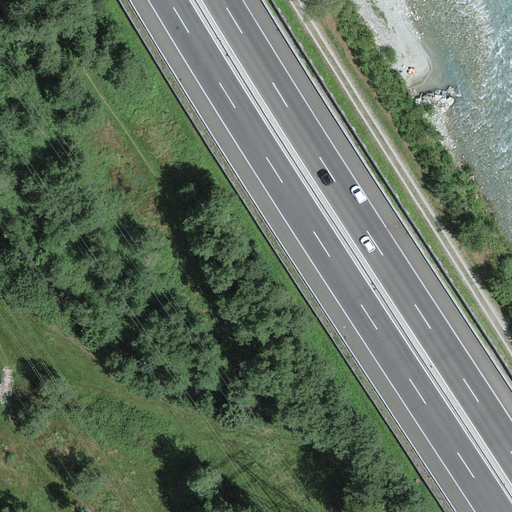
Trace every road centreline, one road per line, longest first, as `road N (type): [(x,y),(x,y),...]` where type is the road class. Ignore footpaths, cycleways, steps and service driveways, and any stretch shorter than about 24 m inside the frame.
road 1 (motorway): [(164,0),(495,511)]
road 2 (motorway): [(511,449),(226,0)]
